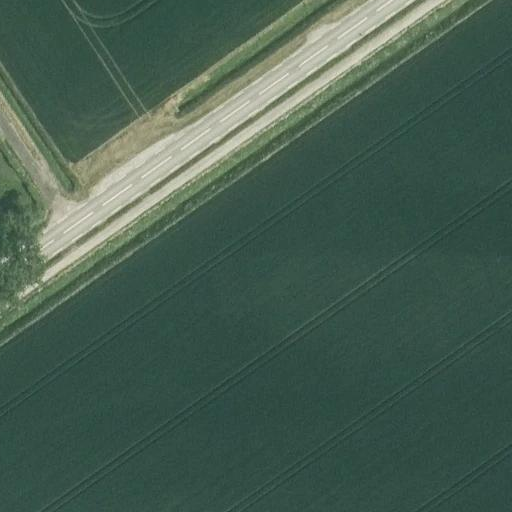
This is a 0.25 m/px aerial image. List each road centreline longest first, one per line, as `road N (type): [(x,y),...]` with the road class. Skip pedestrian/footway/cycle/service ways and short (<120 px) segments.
road 1 (secondary): [(399,0),(0,282)]
road 2 (track): [(0,114),(74,229)]
